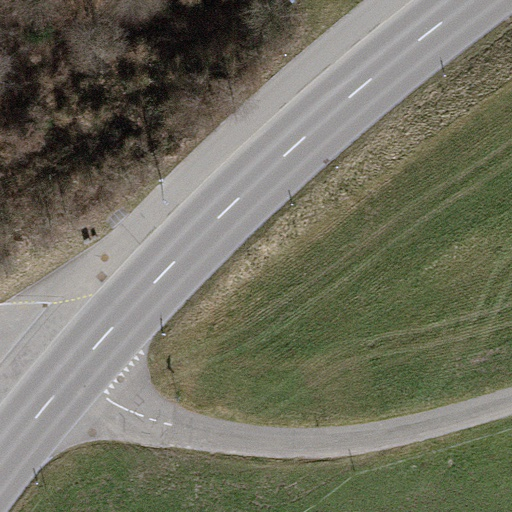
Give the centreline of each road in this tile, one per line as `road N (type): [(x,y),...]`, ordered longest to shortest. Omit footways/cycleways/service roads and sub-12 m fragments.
road 1 (tertiary): [(473,0),(269,169),(66,382)]
road 2 (residential): [(511,399),(366,439),(287,444),(176,427),(66,382)]
